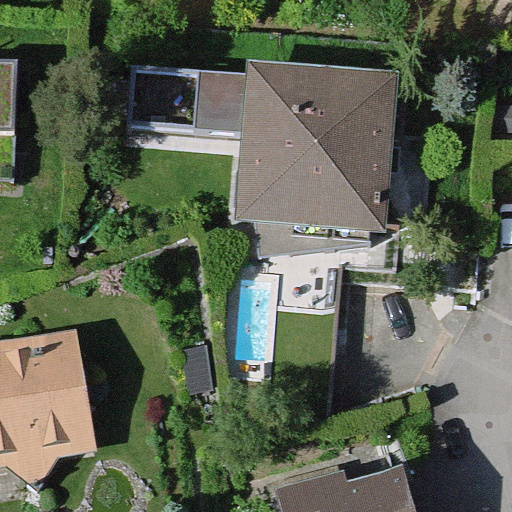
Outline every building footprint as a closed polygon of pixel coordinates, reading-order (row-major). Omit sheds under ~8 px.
[(407,50),(244,50),(244,223),(408,223),(407,50)] [(15,58),(0,57),(0,180),(10,180),(15,58)] [(339,255),(270,251),(261,403),(330,407),(339,255)] [(80,313),(0,325),(0,467),(102,451),(80,313)] [(422,511),(402,439),(270,477),(280,511),(422,511)]
